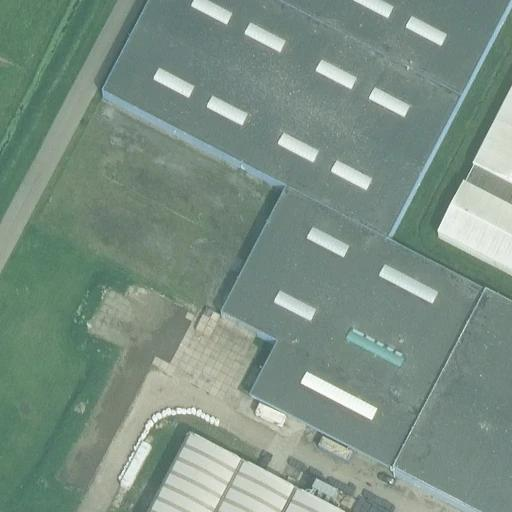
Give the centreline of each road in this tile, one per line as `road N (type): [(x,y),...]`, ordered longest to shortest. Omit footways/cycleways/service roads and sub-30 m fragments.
road 1 (unclassified): [(87,511),(140,406),(171,389),(424,511)]
road 2 (unclassified): [(0,247),(130,0)]
